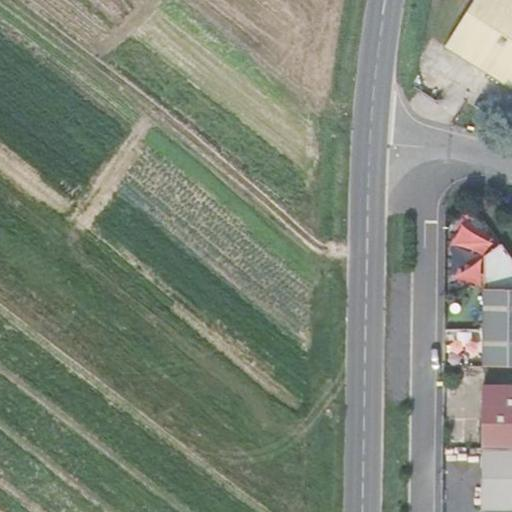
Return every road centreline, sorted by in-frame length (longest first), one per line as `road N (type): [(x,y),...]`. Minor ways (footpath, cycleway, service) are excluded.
road 1 (tertiary): [(371,141),(363,511)]
road 2 (unclassified): [(442,147),(426,222),(422,511)]
road 3 (tertiary): [(392,0),(371,141)]
